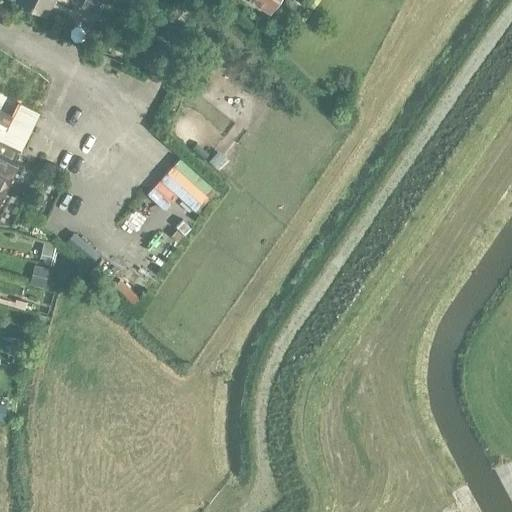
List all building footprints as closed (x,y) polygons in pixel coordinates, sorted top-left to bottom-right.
[(18,0),(47,14),(54,0),(18,0)] [(278,0),(250,0),(269,13),(278,0)] [(0,217),(4,219),(29,160),(18,155),(22,147),(24,147),(41,106),(36,103),(49,72),(0,51),(2,47),(0,46),(0,217)] [(100,253),(74,232),(65,243),(91,264),(100,253)] [(52,266),(57,247),(44,243),(40,258),(44,259),(43,263),(52,266)] [(35,264),(30,283),(44,286),(49,268),(35,264)] [(127,266),(115,286),(137,299),(148,278),(127,266)]
